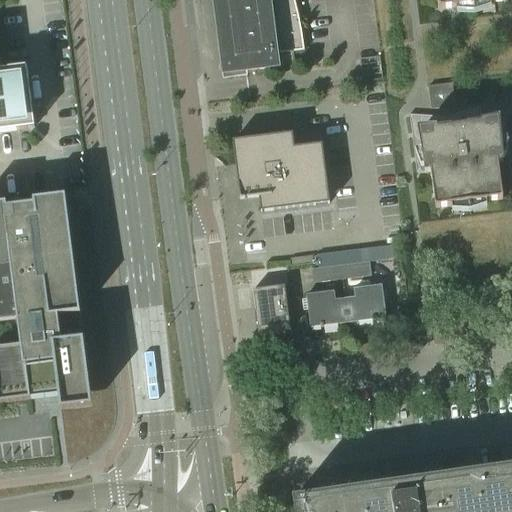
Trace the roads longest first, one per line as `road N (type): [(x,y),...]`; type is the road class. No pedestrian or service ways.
road 1 (secondary): [(212,498),(145,0)]
road 2 (secondary): [(106,0),(160,489)]
road 3 (unknown): [(189,137),(326,126),(362,135),(374,161),(373,203),(350,226),(320,234)]
road 4 (unclassified): [(206,260),(173,0)]
road 5 (tertiary): [(160,489),(30,511)]
